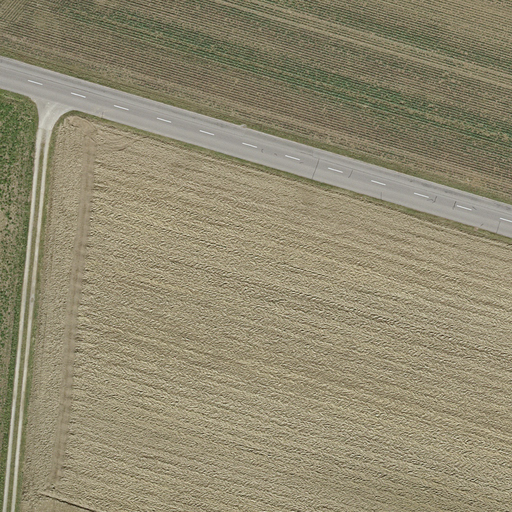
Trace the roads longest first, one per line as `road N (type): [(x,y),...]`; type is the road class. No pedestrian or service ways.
road 1 (tertiary): [(511,226),(0,76)]
road 2 (track): [(52,92),(10,511)]
